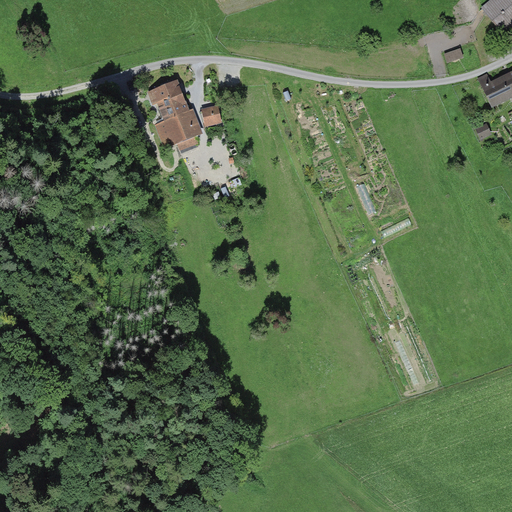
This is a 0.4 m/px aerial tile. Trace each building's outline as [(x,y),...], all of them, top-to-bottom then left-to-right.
[(511,0),(489,0),(481,7),(506,35),(511,29),(511,0)] [(444,55),(447,65),(463,60),(460,51),(444,55)] [(511,65),(480,80),(492,104),(511,93),(511,65)] [(174,150),(205,136),(178,78),(148,92),(174,150)] [(226,125),(217,103),(197,111),(206,134),(226,125)] [(477,124),(484,139),(498,133),(491,117),(477,124)] [(209,262),(212,280),(219,279),(215,261),(209,262)]
